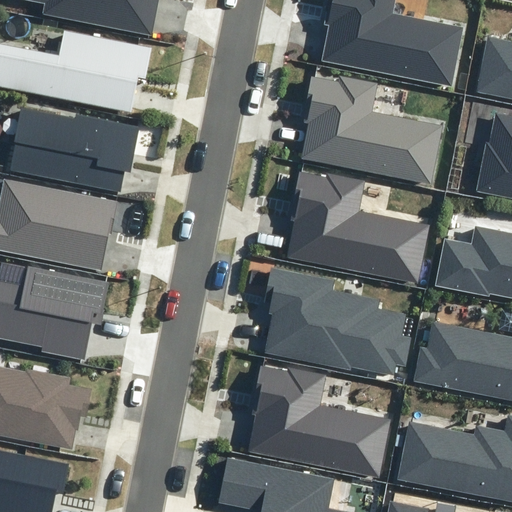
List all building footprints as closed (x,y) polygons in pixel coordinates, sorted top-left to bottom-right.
[(42,13),(151,35),(158,0),(27,0),(44,3),(42,13)] [(323,60),(451,86),(462,28),(392,14),(394,0),(326,0),(322,23),(330,25),(323,60)] [(0,85),(131,112),(138,77),(146,79),(152,48),(65,30),(59,56),(0,44),(0,85)] [(511,42),(488,38),(477,94),(511,100),(511,42)] [(303,158),(431,185),(443,127),(372,112),(378,83),(338,75),(337,79),(311,73),(301,121),(310,123),(303,158)] [(10,171),(122,192),(125,172),(131,173),(140,127),(77,115),(76,119),(22,108),(10,171)] [(511,115),(496,112),(490,143),(486,142),(476,191),(511,197),(511,115)] [(290,255),(417,282),(428,226),(359,211),(366,180),(326,172),(325,176),(299,170),(289,218),(298,220),(290,255)] [(0,250),(101,271),(109,233),(111,234),(117,203),(3,181),(0,198),(0,250)] [(435,286),(489,296),(490,294),(511,298),(511,233),(476,227),(472,244),(445,239),(435,286)] [(101,325),(110,282),(1,260),(0,263),(0,337),(43,347),(42,352),(85,360),(92,323),(101,325)] [(351,366),(394,374),(396,364),(405,366),(411,338),(401,336),(406,314),(380,309),(382,299),(334,290),(336,279),(270,265),(263,304),(270,305),(268,314),(272,315),(264,353),(350,370),(351,366)] [(511,337),(432,322),(427,348),(420,346),(413,381),(511,400),(511,337)] [(249,449),(378,476),(390,421),(320,407),(327,376),(287,367),(287,371),(261,365),(251,413),(257,414),(249,449)] [(0,434),(72,449),(76,429),(78,430),(81,416),(86,417),(91,389),(69,385),(71,378),(27,369),(26,372),(0,366),(0,434)] [(474,434),(409,421),(397,480),(511,502),(511,416),(508,415),(505,431),(476,425),(474,434)] [(0,511),(52,511),(57,490),(63,491),(68,464),(0,450),(0,511)] [(350,511),(351,511),(329,508),(335,478),(227,457),(219,502),(261,510),(261,511),(350,511)] [(387,511),(428,511),(430,508),(389,500),(387,511)]
